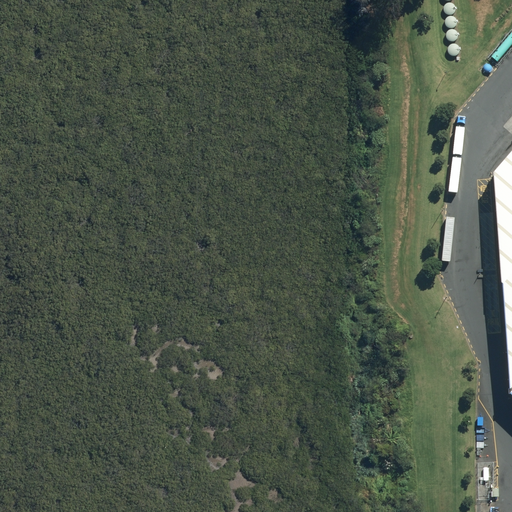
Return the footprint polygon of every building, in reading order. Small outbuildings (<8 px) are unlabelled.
[(441,11),(443,12),(445,13),(447,13),(449,12),(451,11),(453,9),(453,7),(453,5),(452,3),(451,1),(449,0),(443,0),(442,1),(440,2),(440,4),(439,7),(440,9),(441,11)] [(443,25),(445,27),(447,27),(449,28),(451,27),(453,26),(454,24),(455,21),(455,19),(454,17),(453,15),(450,14),(448,14),(446,14),(444,15),(442,17),(441,19),(441,21),(442,23),(443,25)] [(444,39),(446,41),(448,42),(451,42),(453,41),(455,40),(456,38),(457,36),(456,33),(456,31),(454,29),(452,28),(450,28),(447,28),(445,29),(444,31),(443,33),(443,35),(443,37),(444,39)] [(511,29),(490,56),(496,61),(511,41),(511,29)] [(446,54),(448,55),(450,56),(452,56),(455,56),(456,54),(458,52),(458,50),(458,48),(457,46),(456,44),(454,43),(452,42),(449,43),(447,44),(446,45),(445,47),(444,50),(445,52),(446,54)] [(481,70),(483,71),(484,72),(486,72),(487,72),(488,71),(489,69),(490,68),(490,66),(489,65),(488,64),(487,63),(485,63),(483,63),(482,64),(481,65),(480,66),(480,68),(481,69),(481,70)] [(511,153),(498,169),(511,359),(511,153)]
